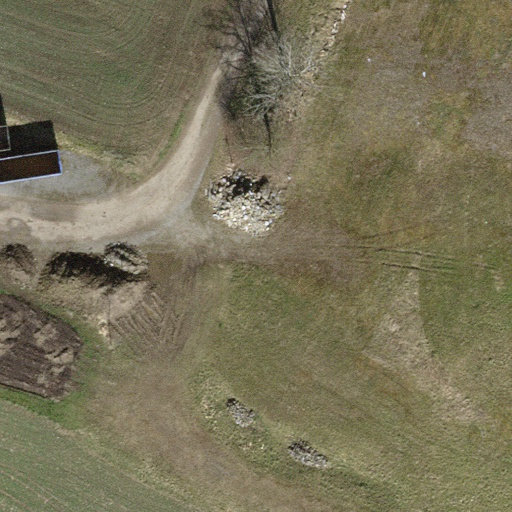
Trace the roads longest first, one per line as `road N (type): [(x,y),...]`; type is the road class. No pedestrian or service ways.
road 1 (unknown): [(0,211),(99,234),(146,229),(176,211),(200,182)]
road 2 (unknown): [(278,0),(200,182)]
